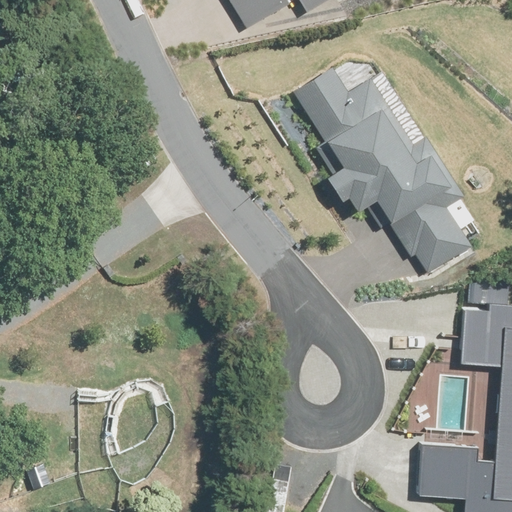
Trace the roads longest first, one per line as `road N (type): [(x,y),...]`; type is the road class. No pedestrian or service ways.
road 1 (residential): [(284,258),(349,315),(375,358),(382,398),(362,415),(298,417),(283,383),(279,335)]
road 2 (residential): [(119,0),(187,127),(284,258)]
